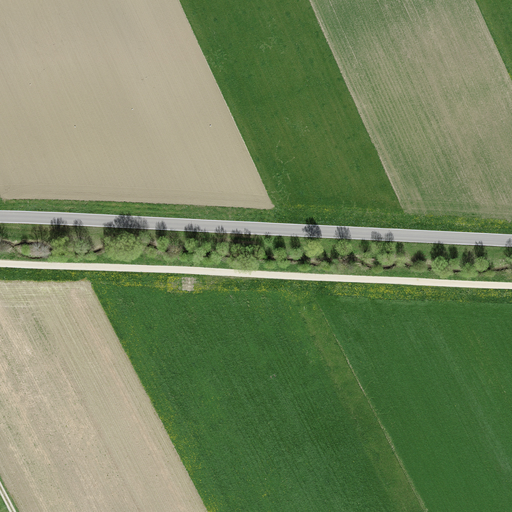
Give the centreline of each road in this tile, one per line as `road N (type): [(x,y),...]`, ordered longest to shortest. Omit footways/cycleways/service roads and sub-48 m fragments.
road 1 (track): [(511,285),(0,261)]
road 2 (tertiary): [(0,223),(511,243)]
